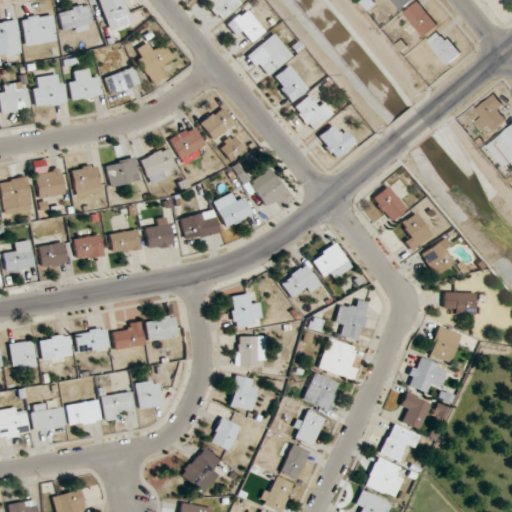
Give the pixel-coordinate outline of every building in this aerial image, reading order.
[(131,22),(122,0),(96,0),(109,31),(131,22)] [(202,0),(219,21),(240,5),(236,0),(202,0)] [(391,0),(401,10),(413,0),(391,0)] [(425,38),(439,26),(418,1),(404,13),(425,38)] [(92,23),(86,3),(56,12),(61,32),(92,23)] [(244,34),(250,42),(264,31),(244,8),(224,25),(237,40),(244,34)] [(24,46),(55,41),(51,13),(20,18),(24,46)] [(0,65),(0,64),(0,54),(20,52),(15,19),(0,21),(0,65)] [(428,40),(445,66),(461,56),(444,30),(428,40)] [(245,56),(265,79),(291,55),(272,33),(245,56)] [(162,44),(152,50),(147,42),(131,52),(152,86),(168,77),(162,68),(173,61),(162,44)] [(306,88),(286,65),(269,80),(290,102),(306,88)] [(102,78),(109,96),(139,84),(132,66),(102,78)] [(66,83),(71,102),(102,95),(97,76),(87,79),(85,69),(74,71),(77,81),(66,83)] [(65,103),(61,74),(38,77),(40,87),(31,88),(33,107),(65,103)] [(0,105),(2,114),(30,108),(26,90),(15,92),(14,83),(0,85),(0,105)] [(331,116),(319,97),(311,102),(307,97),(292,106),(308,131),(331,116)] [(481,119),(477,120),(481,132),(509,121),(499,97),(476,106),(481,119)] [(198,124),(212,141),(234,123),(220,106),(198,124)] [(179,160),(204,146),(193,125),(167,139),(179,160)] [(334,160),(355,143),(342,127),(337,132),(331,125),(316,137),(334,160)] [(511,125),(487,146),(507,171),(511,166),(511,125)] [(243,147),(229,135),(217,149),(230,161),(243,147)] [(149,185),(167,177),(163,169),(174,164),(166,147),(138,160),(149,185)] [(134,157),(104,163),(109,187),(139,181),(134,157)] [(70,167),(73,197),(99,194),(96,165),(70,167)] [(33,172),(37,199),(64,195),(60,168),(33,172)] [(286,192),(268,168),(247,184),(265,207),(286,192)] [(30,211),(26,177),(0,179),(0,198),(2,214),(30,211)] [(405,208),(385,185),(370,199),(390,222),(405,208)] [(242,198),(234,202),(230,193),(212,202),(224,228),(251,215),(242,198)] [(178,219),(184,242),(219,232),(212,209),(178,219)] [(400,224),(407,231),(401,236),(412,250),(431,235),(413,213),(400,224)] [(167,217),(152,220),(154,229),(143,231),(147,250),(173,245),(167,217)] [(108,233),(110,253),(138,250),(136,230),(108,233)] [(74,259),(101,258),(100,236),(72,237),(74,259)] [(33,269),(29,240),(10,242),(11,253),(1,254),(4,273),(33,269)] [(62,241),(36,246),(40,269),(66,264),(62,241)] [(310,259),(321,277),(346,261),(335,243),(310,259)] [(426,271),(450,268),(448,244),(424,247),(426,271)] [(298,291),(302,296),(320,285),(306,264),(279,281),(289,297),(298,291)] [(472,314),(472,293),(442,293),(442,314),(472,314)] [(247,304),(246,294),(228,297),(232,328),(260,324),(258,302),(247,304)] [(338,305),(333,324),(342,327),(340,337),(357,342),(368,304),(350,298),(348,308),(338,305)] [(176,337),(173,315),(143,320),(146,341),(176,337)] [(111,332),(112,348),(141,347),(140,322),(119,323),(119,332),(111,332)] [(426,356),(448,364),(460,334),(438,326),(426,356)] [(75,353),(107,348),(104,328),(72,332),(75,353)] [(70,356),(66,334),(37,339),(40,361),(70,356)] [(233,366),(261,366),(261,336),(233,336),(233,366)] [(316,369),(352,381),(355,370),(346,367),(353,346),(326,338),(316,369)] [(11,369),(35,366),(31,340),(8,343),(11,369)] [(404,386),(424,394),(428,384),(438,388),(446,368),(415,356),(404,386)] [(250,411),(257,381),(234,375),(227,405),(250,411)] [(339,384),(319,375),(307,403),(326,411),(339,384)] [(133,384),(139,410),(161,405),(155,379),(133,384)] [(133,413),(129,391),(98,397),(103,419),(133,413)] [(405,414),(401,424),(418,430),(429,400),(404,391),(397,410),(405,414)] [(100,421),(96,400),(64,405),(67,426),(100,421)] [(28,406),(32,432),(64,427),(61,409),(50,411),(49,402),(28,406)] [(25,415),(16,417),(14,407),(0,409),(0,439),(28,434),(25,415)] [(323,418),(304,409),(291,437),(311,446),(323,418)] [(239,427),(220,417),(207,442),(226,452),(239,427)] [(395,461),(404,443),(412,447),(418,436),(392,423),(378,453),(395,461)] [(307,451),(291,444),(278,473),(294,480),(307,451)] [(221,461),(200,447),(179,477),(200,491),(221,461)] [(401,480),(391,476),(396,466),(376,457),(363,485),(392,499),(401,480)] [(275,511),(278,511),(291,484),(271,475),(258,504),(275,511)] [(81,511),(80,492),(53,494),(54,511),(81,511)] [(385,511),(388,500),(358,492),(354,509),(358,510),(357,511),(385,511)] [(36,511),(33,499),(6,504),(7,511),(36,511)]
